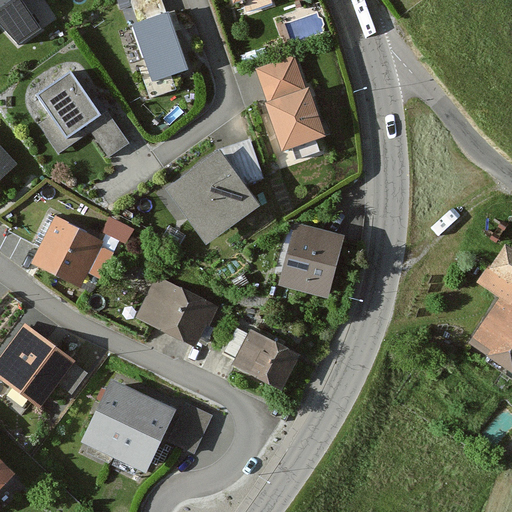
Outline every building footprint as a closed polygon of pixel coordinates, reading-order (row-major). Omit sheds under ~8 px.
[(0,0),(0,29),(18,47),(37,34),(13,0),(0,0)] [(127,23),(148,82),(185,69),(164,10),(127,23)] [(301,87),(290,56),(253,69),(264,99),(261,100),(278,148),(321,132),(304,87),(301,87)] [(30,94),(62,137),(95,112),(63,69),(30,94)] [(161,186),(199,240),(255,201),(217,147),(161,186)] [(0,174),(11,164),(0,152),(0,174)] [(129,232),(136,215),(112,205),(105,221),(129,232)] [(29,261),(76,285),(99,240),(52,216),(29,261)] [(275,285),(323,296),(337,234),(289,223),(275,285)] [(466,339),(511,371),(511,247),(503,241),(475,281),(497,296),(466,339)] [(133,315),(191,343),(210,303),(152,275),(133,315)] [(70,357),(20,322),(0,349),(0,379),(36,405),(70,357)] [(244,371),(277,386),(294,348),(261,333),(244,371)] [(122,385),(107,378),(77,440),(143,471),(172,408),(157,401),(122,385)] [(188,396),(171,435),(196,447),(213,408),(188,396)]
